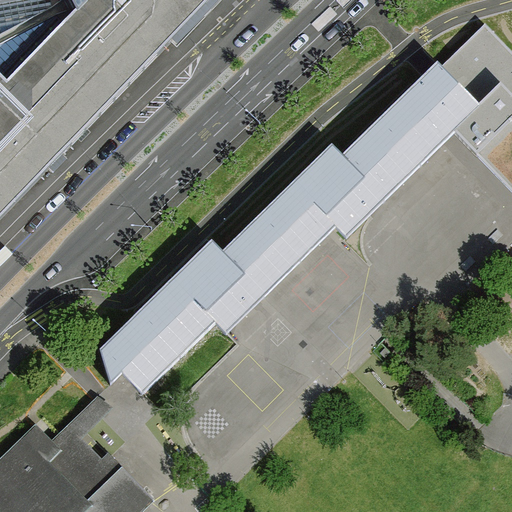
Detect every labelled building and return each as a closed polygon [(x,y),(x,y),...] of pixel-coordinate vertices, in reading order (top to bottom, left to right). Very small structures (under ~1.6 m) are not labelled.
[(0,96),(92,0),(22,0),(0,4),(0,96)] [(0,0),(0,4),(22,0),(92,0),(0,96),(0,223),(213,0),(0,0)] [(511,53),(487,28),(442,71),(479,110),(499,131),(477,152),(511,187),(511,53)] [(333,148),(253,229),(293,271),(337,228),(347,239),(479,110),(442,71),(438,67),(344,159),(333,148)] [(227,335),(293,271),(253,229),(224,257),(213,246),(102,353),(112,385),(123,375),(144,395),(217,324),(227,335)] [(100,397),(52,442),(62,452),(51,463),(77,490),(105,462),(83,439),(114,408),(100,397)] [(52,442),(39,428),(0,465),(0,511),(141,511),(154,500),(111,456),(105,462),(77,490),(51,463),(62,452),(52,442)]
